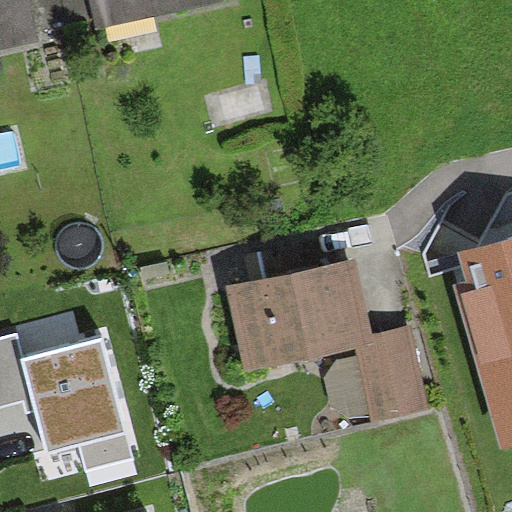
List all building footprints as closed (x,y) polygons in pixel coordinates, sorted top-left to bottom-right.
[(0,0),(0,45),(31,40),(23,0),(0,0)] [(87,0),(92,21),(181,0),(87,0)] [(511,231),(461,246),(466,264),(463,280),(486,360),(482,361),(506,439),(511,436),(511,231)] [(352,250),(230,277),(249,362),(356,338),(373,417),(431,404),(411,316),(369,326),(352,250)] [(125,409),(101,322),(30,342),(24,322),(0,328),(0,401),(36,392),(46,431),(125,409)] [(85,440),(54,446),(59,477),(90,472),(85,440)] [(151,511),(149,502),(111,511),(77,511),(75,504),(46,511),(151,511)]
